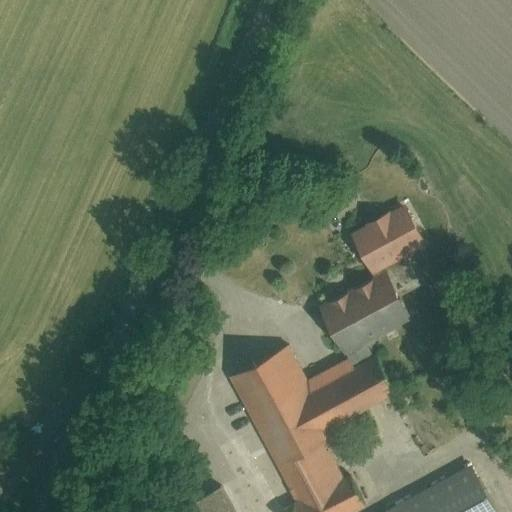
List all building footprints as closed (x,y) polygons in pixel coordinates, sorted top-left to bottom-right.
[(347,234),(369,275),(422,246),(399,205),(347,234)] [(342,358),(405,317),(377,274),(314,315),(342,358)] [(272,354),(227,378),(294,501),(280,508),(281,511),(348,511),(358,507),(320,437),(388,400),(364,357),(295,395),(272,354)] [(491,511),(467,469),(388,511),(491,511)] [(231,511),(218,487),(172,511),(231,511)]
